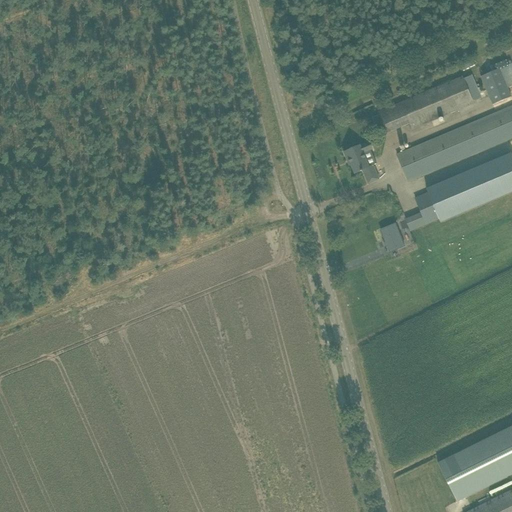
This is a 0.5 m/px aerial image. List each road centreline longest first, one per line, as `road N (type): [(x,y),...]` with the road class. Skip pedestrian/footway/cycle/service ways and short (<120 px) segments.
road 1 (tertiary): [(385,511),(253,0)]
road 2 (track): [(0,329),(290,212)]
road 3 (track): [(83,294),(168,0)]
